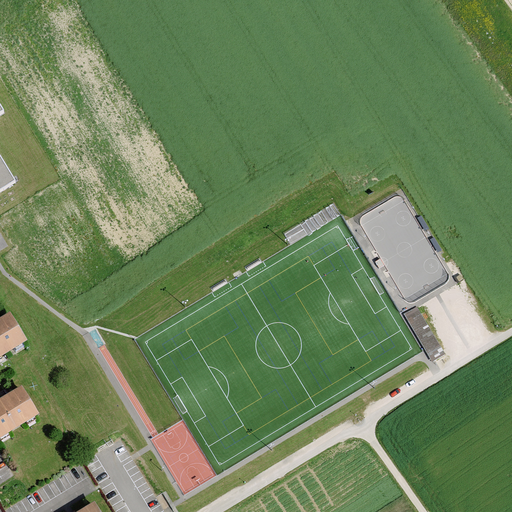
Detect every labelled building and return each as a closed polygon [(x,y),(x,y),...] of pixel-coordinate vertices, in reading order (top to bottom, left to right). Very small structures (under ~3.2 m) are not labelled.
[(0,193),(16,184),(0,158),(0,116),(3,115),(0,109),(0,193)] [(414,205),(411,207),(423,229),(426,226),(414,205)] [(434,239),(431,241),(443,264),(448,262),(434,239)] [(457,267),(450,270),(454,277),(460,274),(457,267)] [(416,308),(401,316),(423,352),(430,363),(444,354),(416,308)] [(0,356),(23,341),(5,314),(0,317),(0,356)] [(0,437),(35,415),(18,388),(0,398),(0,437)]
